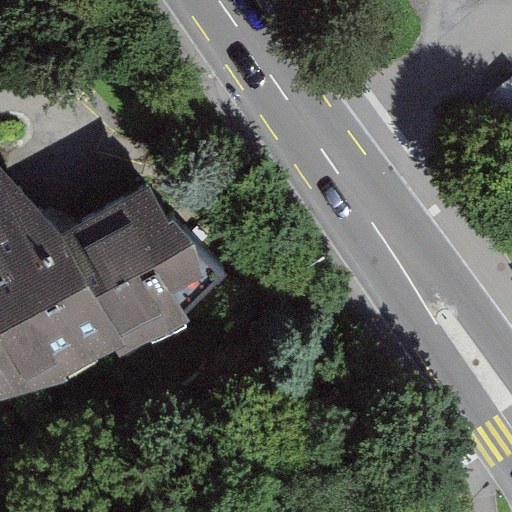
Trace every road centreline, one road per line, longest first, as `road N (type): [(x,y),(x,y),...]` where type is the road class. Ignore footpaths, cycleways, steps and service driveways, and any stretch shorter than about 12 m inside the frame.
road 1 (secondary): [(511,412),(217,0)]
road 2 (track): [(381,105),(511,207)]
